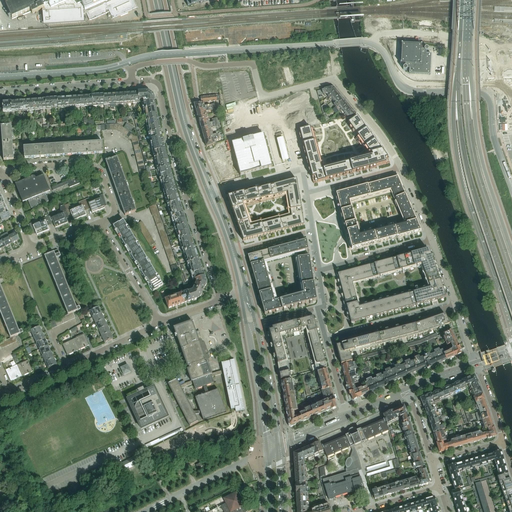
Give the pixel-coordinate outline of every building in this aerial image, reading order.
[(112,19),(136,8),(137,8),(133,0),(15,0),(6,4),(12,18),(30,10),(32,14),(42,10),(43,11),(43,25),(84,22),(83,15),(85,15),(86,14),(89,20),(91,20),(109,12),(112,19)] [(420,45),(407,44),(402,44),(402,43),(401,43),(401,44),(400,63),(401,64),(401,63),(405,63),(405,66),(404,66),(404,67),(403,67),(403,68),(403,69),(403,70),(404,71),(405,71),(406,70),(407,69),(409,69),(409,74),(409,75),(430,75),(431,54),(428,54),(426,54),(426,52),(427,51),(428,50),(428,49),(428,48),(427,48),(426,47),(425,47),(425,48),(424,48),(424,49),(421,49),(421,45),(422,45),(421,44),(420,45)] [(247,71),(197,74),(200,94),(209,93),(208,85),(238,83),(252,138),(264,135),(247,71)] [(495,90),(509,89),(509,82),(498,82),(498,84),(495,84),(495,90)] [(327,97),(327,98),(336,90),(333,87),(322,90),(322,94),(324,96),(327,93),(329,96),(327,97)] [(331,98),(333,101),(339,95),(336,90),(327,98),(329,99),(331,98)] [(143,99),(143,103),(154,101),(153,95),(148,92),(143,99)] [(194,104),(196,112),(202,110),(203,111),(210,109),(215,108),(214,107),(213,104),(209,105),(204,107),(203,103),(214,102),(217,101),(216,95),(200,97),(201,103),(195,104),(194,104)] [(343,100),(339,95),(333,101),(335,104),(333,105),(335,107),(343,100)] [(338,107),(340,110),(347,104),(343,100),(335,107),(336,109),(338,107)] [(142,107),(143,110),(155,107),(154,101),(143,103),(144,107),(142,107)] [(11,102),(3,103),(2,103),(3,113),(12,112),(11,102)] [(355,114),(347,104),(340,110),(346,117),(354,115),(355,114)] [(146,115),(156,113),(155,107),(143,110),(143,112),(145,112),(146,115)] [(211,111),(212,111),(212,110),(215,109),(215,108),(210,109),(203,111),(202,110),(196,112),(198,118),(207,115),(206,113),(211,111)] [(158,119),(156,113),(146,115),(146,119),(145,120),(145,122),(158,119)] [(389,163),(357,116),(348,123),(371,156),(323,169),(315,141),(313,141),(309,127),(299,130),(313,184),(389,163)] [(208,120),(199,123),(201,130),(215,125),(216,125),(220,124),(218,118),(208,120)] [(159,125),(158,119),(145,122),(146,124),(147,124),(148,127),(159,125)] [(127,130),(130,131),(132,127),(126,123),(123,127),(125,128),(127,130)] [(2,143),(12,142),(11,125),(1,126),(2,143)] [(147,132),(148,134),(160,131),(159,125),(148,127),(149,131),(147,132)] [(201,130),(203,136),(212,133),(211,130),(216,128),(215,125),(201,130)] [(161,134),(160,131),(148,134),(149,136),(150,136),(151,139),(162,137),(161,134)] [(223,135),(222,135),(220,135),(218,135),(218,134),(213,136),(212,133),(203,136),(205,141),(223,136),(223,135)] [(252,138),(232,143),(240,176),(272,167),(264,135),(252,138)] [(206,147),(207,147),(216,144),(215,141),(219,140),(219,139),(221,139),(221,138),(224,137),(223,136),(205,141),(206,147)] [(150,143),(151,146),(163,143),(162,137),(151,139),(152,143),(150,143)] [(87,154),(103,153),(102,141),(87,143),(87,154)] [(14,159),(12,142),(2,143),(4,160),(14,159)] [(87,154),(87,143),(71,144),(72,155),(85,154),(87,154)] [(153,148),(154,152),(165,149),(164,146),(163,143),(151,146),(151,148),(153,148)] [(72,155),(71,144),(55,145),(56,156),(72,155)] [(56,156),(55,145),(39,146),(40,157),(56,156)] [(40,157),(39,146),(24,147),(24,158),(40,157)] [(220,147),(209,152),(221,181),(240,176),(237,164),(228,167),(220,147)] [(153,156),(154,158),(166,155),(165,149),(154,152),(155,155),(153,156)] [(156,160),(157,163),(168,161),(166,155),(154,158),(154,160),(156,160)] [(110,159),(106,160),(112,179),(123,175),(117,157),(110,160),(110,159)] [(156,167),(157,170),(169,167),(168,161),(157,163),(155,164),(155,168),(156,167)] [(159,172),(160,175),(171,172),(169,167),(157,170),(157,172),(159,172)] [(159,179),(160,181),(172,178),(171,175),(171,172),(160,175),(161,179),(159,179)] [(45,193),(50,191),(43,175),(36,178),(35,178),(35,177),(34,177),(33,176),(32,176),(31,177),(30,178),(15,184),(22,202),(27,200),(27,201),(28,201),(31,208),(30,208),(31,208),(31,209),(48,202),(48,201),(45,194),(45,193)] [(53,191),(59,188),(84,178),(83,175),(51,188),(52,190),(53,191)] [(130,193),(123,175),(112,179),(118,197),(130,193)] [(162,184),(163,187),(174,184),(172,178),(160,181),(161,184),(162,184)] [(375,184),(361,188),(354,190),(348,191),(343,192),(337,194),(352,251),(422,233),(417,222),(416,218),(412,209),(402,185),(399,178),(389,180),(382,182),(375,184)] [(296,179),(228,198),(243,241),(304,225),(296,179)] [(176,190),(174,184),(163,187),(164,190),(163,191),(163,193),(176,190)] [(166,195),(167,199),(177,196),(176,190),(163,193),(164,196),(166,195)] [(129,214),(136,211),(130,193),(118,197),(125,215),(129,214)] [(99,200),(95,201),(99,211),(105,208),(103,203),(106,202),(103,195),(98,197),(99,200)] [(166,202),(167,205),(179,201),(177,196),(167,199),(168,202),(166,202)] [(89,198),(84,200),(88,209),(91,208),(93,213),(99,211),(95,201),(91,203),(89,198)] [(81,207),(77,208),(80,218),(87,215),(85,210),(88,209),(84,200),(79,202),(81,207)] [(169,207),(170,210),(181,207),(179,201),(167,205),(168,207),(169,207)] [(62,214),(58,216),(62,225),(68,223),(66,217),(69,216),(66,209),(65,205),(64,204),(60,206),(61,211),(62,214)] [(65,205),(66,209),(69,216),(72,215),(74,220),(80,218),(77,208),(73,210),(72,207),(69,204),(65,205)] [(183,213),(181,207),(170,210),(171,214),(170,214),(171,217),(183,213)] [(8,213),(0,215),(0,221),(0,222),(11,218),(8,213)] [(174,222),(184,219),(183,216),(183,213),(171,217),(171,219),(173,218),(174,222)] [(56,228),(62,225),(58,216),(54,217),(53,214),(48,217),(50,224),(53,222),(56,228)] [(44,221),(40,223),(43,232),(50,230),(47,225),(50,224),(48,217),(42,219),(44,221)] [(175,228),(186,224),(184,219),(174,222),(175,225),(174,226),(175,228)] [(113,226),(123,243),(133,236),(124,220),(113,226)] [(37,235),(43,232),(40,223),(36,225),(34,222),(29,224),(32,231),(35,230),(37,235)] [(178,233),(188,230),(186,224),(175,228),(175,231),(177,230),(178,233)] [(179,240),(190,236),(188,230),(178,233),(179,237),(178,237),(179,240)] [(16,232),(9,236),(12,243),(20,240),(16,232)] [(6,247),(12,243),(9,236),(2,239),(6,247)] [(123,243),(133,259),(143,252),(133,236),(123,243)] [(192,241),(190,236),(179,240),(179,242),(181,242),(182,245),(192,241)] [(279,311),(282,310),(316,301),(316,298),(315,294),(315,293),(315,290),(314,284),(310,260),(306,240),(248,255),(251,267),(252,271),(252,272),(264,314),(279,311)] [(182,249),(183,252),(194,248),(192,241),(182,245),(183,248),(182,249)] [(185,254),(186,257),(196,253),(195,251),(194,248),(183,252),(184,254),(185,254)] [(44,256),(68,315),(70,314),(73,313),(81,310),(79,306),(76,307),(56,258),(61,256),(59,253),(58,250),(44,256)] [(340,284),(351,323),(366,319),(368,318),(372,317),(401,309),(431,301),(433,301),(434,301),(438,300),(446,298),(445,295),(442,288),(440,281),(428,250),(414,253),(411,254),(359,268),(353,270),(338,274),(340,284)] [(133,259),(143,275),(153,269),(143,252),(133,259)] [(186,260),(187,263),(198,259),(196,253),(186,257),(187,260),(186,260)] [(189,265),(190,268),(200,264),(198,259),(187,263),(188,265),(189,265)] [(202,270),(200,264),(190,268),(191,271),(190,272),(191,274),(202,270)] [(163,285),(153,269),(143,275),(153,291),(158,288),(163,285)] [(194,279),(195,279),(204,276),(202,270),(191,274),(191,276),(193,276),(194,279)] [(2,276),(1,274),(0,274),(0,310),(11,338),(12,337),(15,336),(23,333),(22,330),(19,331),(0,283),(0,280),(4,279),(2,276)] [(196,282),(194,287),(202,291),(207,283),(204,276),(195,279),(196,282)] [(199,298),(202,291),(194,287),(192,290),(188,292),(191,301),(199,298)] [(188,291),(176,295),(179,305),(191,301),(188,292),(188,291)] [(168,309),(179,305),(176,295),(164,298),(168,309)] [(90,311),(93,317),(101,313),(99,309),(100,308),(99,306),(90,311)] [(93,317),(95,323),(104,319),(102,315),(103,314),(102,313),(101,313),(93,317)] [(445,314),(433,318),(415,324),(403,328),(400,329),(399,329),(356,340),(357,341),(353,342),(336,346),(341,364),(352,361),(349,352),(359,349),(359,351),(419,334),(427,332),(449,324),(445,314)] [(326,367),(315,327),(313,317),(290,323),(268,329),(270,335),(271,335),(272,339),(271,339),(277,363),(280,379),(290,377),(287,360),(281,336),(305,330),(316,370),(326,367)] [(95,323),(98,330),(107,325),(105,321),(106,320),(105,319),(104,319),(95,323)] [(207,362),(205,363),(204,360),(205,360),(199,342),(198,342),(191,322),(175,328),(177,334),(173,335),(178,349),(181,348),(187,366),(188,366),(189,369),(187,370),(191,381),(188,382),(187,383),(180,386),(177,379),(176,379),(174,377),(170,379),(171,382),(168,384),(189,426),(198,421),(195,414),(201,414),(203,420),(226,412),(223,405),(229,402),(231,410),(241,408),(240,408),(239,401),(239,397),(238,397),(236,391),(236,390),(237,390),(236,386),(235,386),(234,379),(235,379),(233,368),(232,368),(230,362),(231,361),(230,361),(230,358),(222,360),(222,363),(221,363),(223,370),(218,372),(215,373),(211,374),(207,362)] [(98,330),(101,336),(110,332),(108,328),(109,327),(107,325),(98,330)] [(33,337),(43,333),(42,332),(42,333),(40,329),(41,328),(39,326),(31,330),(33,337)] [(443,340),(454,335),(452,330),(451,330),(442,334),(444,337),(442,338),(443,340)] [(112,333),(110,332),(101,336),(104,343),(113,339),(111,334),(112,333)] [(44,334),(43,333),(33,337),(36,343),(45,339),(43,335),(44,334)] [(414,342),(355,358),(355,361),(421,343),(437,336),(436,333),(418,341),(414,342)] [(84,334),(73,339),(78,350),(89,345),(84,334)] [(447,345),(450,344),(456,341),(454,335),(443,340),(444,343),(445,342),(447,345)] [(433,338),(428,341),(429,344),(428,345),(429,347),(433,345),(436,344),(433,338)] [(39,349),(48,345),(46,342),(47,341),(45,339),(36,343),(39,349)] [(78,350),(73,339),(62,344),(67,355),(78,350)] [(457,341),(456,341),(450,344),(452,348),(451,350),(454,357),(461,354),(460,354),(461,354),(461,353),(460,349),(457,341)] [(42,356),(51,351),(51,352),(49,348),(50,347),(48,345),(39,349),(42,356)] [(446,360),(443,354),(441,350),(439,351),(438,349),(433,351),(434,353),(431,354),(436,365),(446,360)] [(446,360),(454,357),(451,350),(448,351),(448,352),(443,354),(446,360)] [(45,362),(54,358),(52,354),(53,353),(51,351),(42,356),(45,362)] [(436,365),(431,354),(429,355),(428,353),(424,355),(424,357),(422,358),(426,367),(427,368),(436,365)] [(414,360),(412,361),(416,371),(426,367),(422,358),(421,357),(419,358),(418,356),(413,358),(414,360)] [(48,368),(57,364),(55,361),(56,359),(54,358),(45,362),(48,368)] [(17,365),(22,376),(33,371),(27,360),(17,365)] [(402,366),(406,376),(416,371),(412,361),(410,362),(409,360),(404,362),(405,364),(402,366)] [(341,365),(344,376),(355,373),(355,370),(357,369),(355,364),(353,365),(353,362),(341,365)] [(390,365),(392,370),(396,380),(406,376),(402,366),(399,367),(398,365),(396,366),(394,363),(390,365)] [(6,370),(11,381),(22,376),(17,365),(6,370)] [(130,372),(127,365),(121,368),(124,375),(130,372)] [(328,376),(327,369),(317,372),(318,378),(328,376)] [(384,375),(383,376),(387,384),(388,384),(396,380),(392,370),(390,371),(389,369),(385,370),(385,372),(383,373),(384,375)] [(344,376),(347,385),(354,383),(358,382),(357,380),(359,379),(358,374),(356,375),(355,373),(344,376)] [(377,378),(374,379),(378,389),(388,385),(388,384),(387,384),(383,376),(381,376),(380,374),(376,376),(377,378)] [(330,382),(328,376),(318,378),(320,384),(330,382)] [(473,376),(466,379),(462,381),(464,386),(469,384),(470,386),(477,383),(474,377),(473,376)] [(369,393),(378,389),(374,379),(372,380),(371,378),(367,380),(368,382),(365,383),(366,387),(369,393)] [(290,379),(281,382),(282,388),(292,386),(290,379)] [(451,385),(455,394),(465,390),(464,386),(462,381),(451,385)] [(322,390),(325,390),(331,388),(331,387),(330,382),(320,384),(322,390)] [(347,385),(349,395),(350,394),(353,400),(359,398),(356,392),(358,392),(357,390),(357,389),(356,390),(354,383),(347,385)] [(481,393),(477,383),(470,386),(471,389),(469,390),(472,397),(481,393)] [(451,385),(441,390),(445,399),(455,394),(451,385)] [(282,388),(283,394),(285,393),(286,394),(287,394),(286,392),(288,392),(288,393),(293,392),(292,386),(282,388)] [(141,429),(168,417),(154,387),(147,390),(150,397),(146,398),(146,397),(144,398),(144,399),(139,402),(138,402),(137,403),(136,404),(136,405),(135,405),(135,406),(135,407),(135,408),(135,409),(135,410),(135,411),(136,412),(140,421),(138,422),(141,429)] [(359,398),(360,397),(369,393),(366,387),(362,388),(358,389),(357,389),(357,390),(358,392),(356,392),(359,398)] [(329,395),(330,398),(334,397),(331,388),(325,390),(327,396),(329,395)] [(441,390),(435,392),(430,394),(433,400),(434,403),(445,399),(441,390)] [(285,393),(283,394),(284,400),(294,398),(293,392),(288,393),(288,392),(286,392),(287,394),(286,394),(285,393)] [(430,394),(427,395),(421,398),(421,399),(423,405),(427,404),(427,405),(431,403),(430,402),(433,400),(430,394)] [(475,403),(484,400),(482,394),(473,398),(474,399),(471,401),(472,403),(475,402),(475,403)] [(334,397),(330,398),(326,400),(330,410),(336,407),(335,404),(336,404),(335,401),(335,400),(335,398),(334,398),(334,397)] [(294,398),(284,400),(285,406),(288,406),(289,406),(288,405),(290,404),(290,405),(295,404),(294,398)] [(326,400),(321,402),(325,412),(330,410),(326,400)] [(475,403),(476,406),(479,412),(487,408),(487,406),(486,406),(486,405),(486,403),(485,404),(484,400),(475,403)] [(321,402),(315,405),(319,415),(325,412),(321,402)] [(431,404),(431,403),(427,405),(427,404),(423,405),(427,414),(427,415),(435,411),(434,408),(432,408),(430,404),(431,404)] [(288,406),(285,406),(286,412),(293,411),(296,410),(295,404),(290,405),(290,404),(288,405),(289,406),(288,406)] [(315,405),(309,407),(314,417),(319,415),(315,405)] [(407,414),(405,410),(404,407),(403,406),(398,408),(401,416),(407,414)] [(309,407),(304,409),(308,419),(314,417),(309,407)] [(481,420),(490,418),(490,417),(490,415),(489,414),(490,414),(489,412),(488,412),(487,408),(479,412),(481,420)] [(302,422),(308,419),(304,409),(305,411),(299,413),(302,422)] [(398,420),(393,410),(391,411),(391,412),(389,413),(392,422),(398,420)] [(436,413),(435,411),(427,415),(429,420),(440,416),(440,415),(439,412),(436,413)] [(382,415),(384,419),(386,424),(392,422),(389,413),(386,414),(386,413),(382,415)] [(407,414),(401,416),(400,417),(400,418),(401,418),(403,423),(402,423),(403,424),(410,421),(410,420),(408,419),(408,418),(408,417),(407,414)] [(445,415),(440,416),(429,420),(430,424),(431,426),(440,424),(439,421),(442,420),(443,423),(447,421),(445,415)] [(290,427),(293,426),(301,422),(299,417),(296,419),(295,417),(294,417),(294,416),(293,417),(293,418),(292,418),(292,419),(291,419),(291,420),(290,420),(290,419),(287,420),(289,426),(290,427)] [(490,418),(481,420),(484,430),(488,428),(493,427),(492,423),(492,422),(491,421),(491,422),(491,421),(492,421),(491,419),(490,419),(490,418)] [(388,431),(383,419),(380,421),(380,422),(362,429),(362,428),(358,430),(358,431),(356,431),(356,430),(355,429),(354,428),(353,428),(352,428),(351,428),(350,429),(349,430),(348,431),(348,432),(349,434),(347,435),(347,434),(343,436),(343,437),(326,444),(325,443),(321,445),(326,457),(348,448),(351,447),(353,446),(367,440),(388,431)] [(410,421),(403,424),(403,425),(401,425),(404,433),(413,431),(412,428),(411,427),(412,427),(411,427),(411,426),(411,425),(410,425),(410,424),(410,423),(411,422),(410,421)] [(440,425),(440,424),(431,426),(433,433),(444,429),(443,425),(441,426),(440,425)] [(493,427),(488,428),(489,432),(485,433),(487,439),(495,437),(496,435),(493,426),(493,427)] [(413,431),(404,433),(406,442),(415,439),(415,437),(414,436),(414,435),(414,434),(413,434),(413,433),(413,432),(413,431)] [(437,443),(446,440),(443,431),(434,434),(434,435),(434,437),(435,437),(435,438),(435,439),(436,439),(437,443)] [(474,432),(474,433),(477,441),(478,441),(480,441),(480,440),(481,440),(482,440),(482,439),(487,438),(485,433),(482,434),(480,432),(478,432),(478,431),(474,432)] [(476,441),(477,441),(474,433),(466,436),(468,443),(472,442),(472,443),(473,442),(473,443),(473,442),(474,442),(476,442),(476,441)] [(465,436),(456,439),(458,446),(459,446),(459,447),(461,446),(462,445),(462,446),(463,446),(463,445),(464,445),(467,444),(465,436)] [(415,439),(406,442),(409,451),(418,448),(417,446),(416,445),(417,445),(417,444),(417,443),(416,443),(415,442),(416,441),(415,439)] [(448,449),(450,449),(453,448),(454,448),(455,448),(455,447),(456,448),(458,447),(458,446),(456,439),(451,440),(451,443),(447,444),(449,450),(448,449)] [(449,450),(447,444),(443,445),(442,441),(446,440),(437,443),(436,443),(439,452),(441,452),(449,450)] [(309,446),(310,446),(314,457),(324,453),(319,442),(309,446)] [(308,459),(314,457),(310,446),(301,450),(305,459),(307,458),(308,459)] [(323,480),(324,485),(329,500),(334,498),(334,497),(355,491),(355,492),(364,490),(357,470),(361,469),(360,465),(360,462),(359,460),(357,454),(356,451),(355,448),(353,446),(351,447),(352,451),(350,458),(349,458),(348,458),(347,459),(346,460),(346,461),(346,462),(345,462),(345,463),(345,464),(345,465),(345,466),(346,467),(345,470),(346,473),(323,480)] [(418,448),(409,451),(412,460),(421,457),(420,454),(419,454),(419,453),(420,453),(419,453),(419,452),(418,452),(418,451),(418,450),(418,448)] [(294,452),(293,454),(303,461),(305,459),(301,450),(294,452)] [(495,460),(502,457),(502,456),(502,455),(501,452),(499,451),(493,453),(495,460)] [(490,461),(495,460),(493,453),(492,453),(492,454),(485,456),(487,463),(491,462),(490,461)] [(142,461),(140,458),(142,457),(141,454),(120,464),(124,470),(142,461)] [(293,454),(294,462),(294,463),(303,462),(303,461),(293,454)] [(325,462),(315,466),(316,468),(318,468),(326,464),(326,463),(326,462),(327,461),(325,456),(323,457),(325,462)] [(484,456),(478,458),(481,466),(485,465),(485,468),(487,467),(484,456)] [(421,457),(412,460),(414,468),(423,466),(423,463),(422,463),(422,462),(422,461),(422,460),(421,461),(421,459),(421,458),(421,457)] [(504,464),(502,457),(495,460),(497,468),(505,466),(505,465),(504,464)] [(193,458),(185,462),(187,466),(195,462),(193,458)] [(478,458),(473,459),(475,467),(479,466),(480,469),(481,469),(480,466),(481,466),(478,458)] [(303,462),(294,463),(295,473),(306,473),(305,465),(304,465),(304,463),(303,462)] [(457,471),(458,470),(457,464),(456,463),(449,465),(448,467),(455,489),(462,487),(457,471)] [(419,476),(426,474),(426,471),(425,470),(424,469),(424,468),(424,466),(423,466),(414,468),(415,469),(417,468),(419,474),(420,473),(420,475),(419,476)] [(500,476),(507,474),(506,468),(505,468),(505,467),(505,466),(497,468),(500,476)] [(306,482),(306,480),(306,473),(295,473),(295,483),(306,482)] [(419,480),(416,481),(418,486),(419,486),(428,483),(429,481),(426,474),(419,476),(420,479),(419,479),(419,480)] [(507,474),(500,476),(497,477),(499,483),(509,479),(508,476),(507,476),(507,475),(507,474)] [(418,486),(416,481),(415,477),(407,479),(409,488),(418,486)] [(407,479),(398,482),(401,491),(409,488),(407,479)] [(509,479),(499,483),(500,488),(511,484),(511,483),(510,481),(509,481),(509,480),(509,479)] [(306,482),(295,483),(296,493),(307,492),(307,490),(306,482)] [(401,491),(398,482),(389,485),(392,494),(401,491)] [(500,488),(502,493),(511,489),(511,487),(511,486),(511,487),(510,485),(511,485),(511,484),(500,488)] [(392,494),(389,485),(380,487),(383,496),(392,494)] [(374,499),(383,496),(380,487),(376,489),(371,490),(374,499)] [(451,492),(457,511),(466,511),(465,508),(466,508),(468,507),(467,505),(466,505),(466,506),(465,506),(462,496),(463,496),(465,496),(464,494),(461,495),(460,490),(461,490),(463,490),(462,488),(451,492)] [(511,489),(502,493),(504,498),(511,494),(511,489)] [(247,511),(237,492),(224,499),(226,503),(208,511),(247,511)] [(308,502),(307,499),(307,492),(296,493),(297,503),(308,502)] [(428,499),(430,505),(431,507),(437,505),(434,498),(433,497),(428,499)] [(422,501),(416,503),(418,511),(424,509),(424,507),(422,501)] [(297,503),(297,510),(297,511),(306,511),(307,510),(308,509),(308,502),(297,503)] [(329,511),(327,503),(318,505),(319,511),(329,511)] [(416,503),(410,504),(412,511),(413,511),(416,511),(415,511),(419,511),(418,511),(416,503)]
